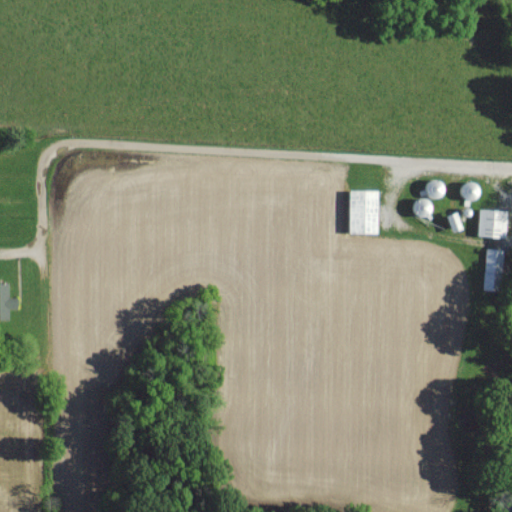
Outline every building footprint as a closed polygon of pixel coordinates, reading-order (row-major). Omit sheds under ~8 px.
[(376,233),(376,189),(348,189),(348,232),(376,233)] [(505,209),(477,209),(476,236),(505,236),(505,209)] [(451,231),(461,227),(455,211),(445,215),(451,231)] [(502,248),(484,248),(483,288),(501,289),(502,248)] [(0,318),(7,318),(7,308),(16,307),(16,296),(7,296),(6,281),(0,281),(0,318)]
